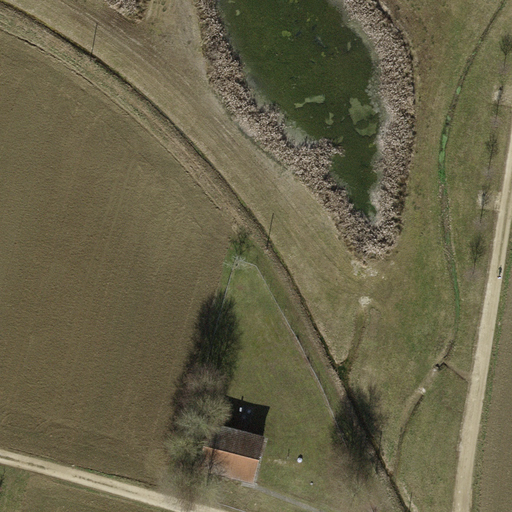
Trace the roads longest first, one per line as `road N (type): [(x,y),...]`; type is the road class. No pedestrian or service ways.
road 1 (track): [(464,511),(511,176)]
road 2 (track): [(0,458),(194,511)]
